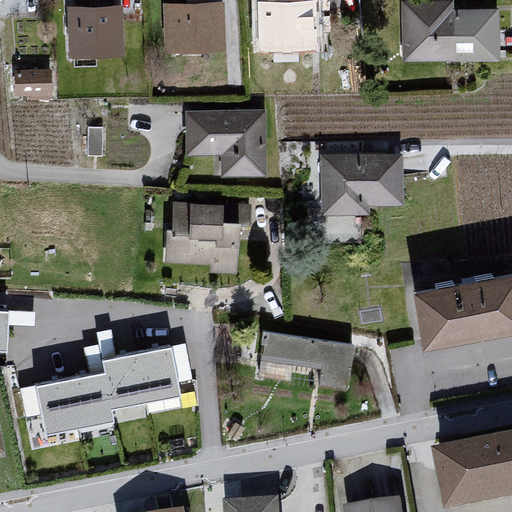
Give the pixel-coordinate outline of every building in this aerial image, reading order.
[(224,0),(203,0),(162,2),(164,52),(227,50),(224,0)] [(315,0),(254,0),(256,50),(317,48),(315,0)] [(448,0),(443,0),(396,1),(399,60),(493,61),(491,10),(447,12),(448,0)] [(122,3),(65,5),(67,56),(123,55),(122,3)] [(50,69),(14,69),(14,94),(50,94),(50,69)] [(266,109),(183,109),(183,154),(221,154),(221,176),(266,176),(266,109)] [(402,151),(319,153),(320,213),(368,212),(368,203),(403,203),(402,151)] [(165,228),(163,261),(210,263),(209,273),(237,274),(239,225),(250,226),(251,203),(172,200),(171,228),(165,228)] [(511,289),(509,272),(402,291),(413,347),(511,330),(511,289)] [(9,312),(0,311),(0,352),(6,352),(9,312)] [(350,346),(259,332),(259,362),(316,369),(316,387),(342,393),(350,346)] [(171,349),(104,361),(106,374),(38,386),(47,436),(115,423),(112,408),(179,395),(171,349)] [(511,438),(426,455),(440,511),(465,511),(511,503),(511,438)] [(273,511),(273,501),(219,504),(219,511),(273,511)] [(396,511),(395,502),(340,508),(340,511),(396,511)]
